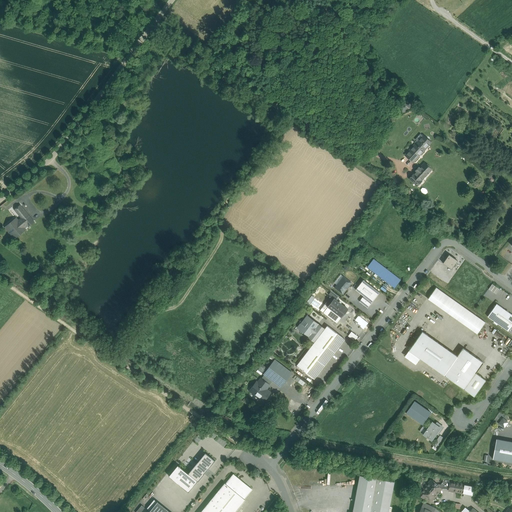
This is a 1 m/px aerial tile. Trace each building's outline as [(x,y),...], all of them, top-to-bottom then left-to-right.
[(405,100),(399,109),(404,112),(411,104),(405,100)] [(423,135),(416,143),(424,150),(431,143),(423,135)] [(416,143),(405,155),(413,162),(424,150),(416,143)] [(424,163),(420,168),(419,167),(416,170),(417,172),(414,174),(409,179),(417,186),(421,181),(431,170),(424,163)] [(118,186),(111,195),(113,196),(114,195),(116,196),(122,189),(118,186)] [(28,214),(20,205),(15,210),(21,218),(23,219),(28,214)] [(16,219),(6,227),(11,233),(13,232),(16,236),(24,229),(23,227),(27,224),(23,219),(21,218),(18,221),(16,219)] [(456,261),(447,255),(442,263),(451,269),(456,261)] [(400,280),(373,259),(367,267),(394,288),(400,280)] [(344,277),(335,288),(343,293),(351,283),(344,277)] [(379,292),(363,280),(356,290),(364,296),(372,302),(379,292)] [(492,283),(488,288),(496,294),(499,289),(492,283)] [(427,299),(476,333),(485,322),(435,287),(427,299)] [(331,296),(325,304),(328,307),(334,299),(331,296)] [(372,302),(364,296),(359,301),(368,308),(372,302)] [(348,309),(334,299),(328,307),(342,317),(348,309)] [(511,314),(497,304),(488,317),(511,333),(511,314)] [(354,320),(364,328),(368,323),(359,315),(354,320)] [(315,341),(324,330),(307,317),(298,329),(315,341)] [(315,341),(297,365),(314,379),(345,339),(327,326),(324,330),(315,341)] [(351,331),(348,335),(354,340),(358,336),(351,331)] [(407,351),(443,375),(456,357),(420,332),(407,351)] [(464,389),(474,374),(482,363),(462,349),(456,357),(443,375),(464,389)] [(291,373),(275,360),(264,374),(265,374),(272,380),(280,387),(291,373)] [(262,364),(256,371),(261,374),(266,367),(262,364)] [(272,380),(265,374),(261,379),(268,384),(269,385),(272,380)] [(485,381),(474,374),(464,389),(474,397),(485,381)] [(303,385),(305,382),(297,376),(295,379),(303,385)] [(268,384),(261,379),(258,383),(266,389),(269,385),(268,384)] [(258,383),(257,383),(253,388),(254,389),(252,392),(262,400),(265,395),(267,396),(270,392),(266,389),(258,383)] [(422,424),(431,412),(414,401),(406,413),(422,424)] [(504,428),(509,422),(503,417),(498,423),(504,428)] [(433,422),(432,422),(431,423),(432,423),(427,429),(423,434),(424,435),(431,439),(432,440),(432,439),(436,433),(438,434),(443,427),(437,423),(435,424),(433,422)] [(511,462),(511,441),(496,439),(493,459),(511,462)] [(207,447),(181,479),(193,488),(219,456),(207,447)] [(252,490),(233,475),(225,484),(244,499),(252,490)] [(388,511),(394,482),(360,475),(352,511),(388,511)] [(437,484),(442,488),(449,488),(450,482),(449,479),(445,478),(441,484),(437,484)] [(431,479),(421,491),(421,492),(427,496),(432,500),(442,488),(437,484),(431,479)] [(463,493),(464,484),(450,482),(449,488),(448,490),(463,493)] [(225,484),(201,511),(234,511),(244,500),(245,500),(244,499),(225,484)] [(474,486),(464,484),(463,493),(472,495),(474,486)] [(153,499),(148,508),(150,509),(156,500),(153,499)] [(169,511),(157,502),(149,511),(169,511)] [(432,511),(435,508),(423,503),(420,511),(432,511)]
